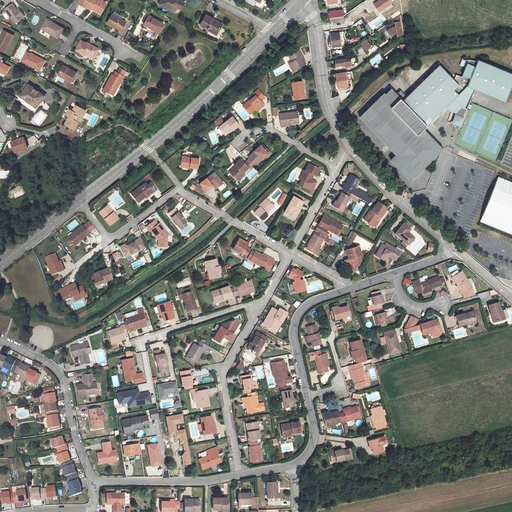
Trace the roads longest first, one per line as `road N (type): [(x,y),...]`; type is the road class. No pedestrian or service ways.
road 1 (unclassified): [(273,30),(79,201)]
road 2 (residential): [(107,235),(176,190),(288,252)]
road 3 (residential): [(92,482),(61,377),(47,361),(0,341)]
road 4 (residential): [(257,310),(220,376),(238,475)]
road 5 (unclassified): [(300,3),(317,31),(326,101),(349,146)]
road 6 (unclassified): [(349,146),(455,249)]
road 7 (residential): [(350,286),(311,299),(297,313),(291,337),(305,396)]
road 8 (residential): [(238,475),(92,482)]
road 9 (residential): [(135,345),(244,306),(257,310)]
